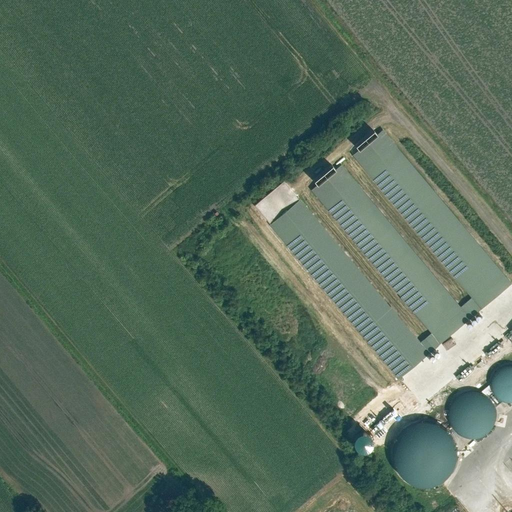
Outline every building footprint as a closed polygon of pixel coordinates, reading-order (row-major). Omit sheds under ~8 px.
[(387,130),(358,154),(482,304),(511,280),(387,130)] [(344,164),(314,189),(443,344),(474,318),(344,164)] [(301,198),(269,224),(398,376),(430,349),(301,198)] [(511,365),(492,375),(505,403),(511,400),(511,365)] [(449,401),(464,441),(501,427),(486,388),(449,401)] [(425,422),(397,430),(396,457),(405,484),(431,485),(457,477),(458,445),(456,439),(449,439),(449,436),(445,422),(425,422)]
